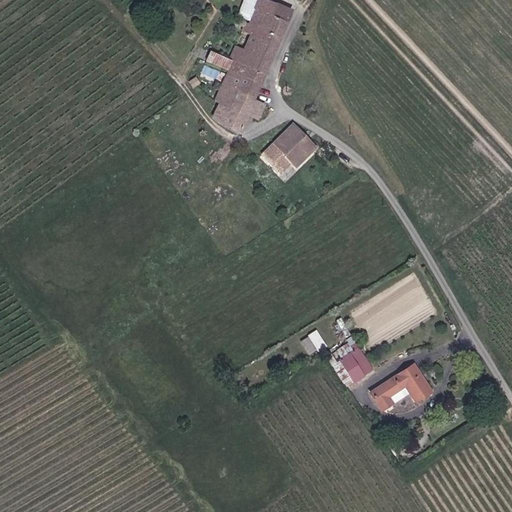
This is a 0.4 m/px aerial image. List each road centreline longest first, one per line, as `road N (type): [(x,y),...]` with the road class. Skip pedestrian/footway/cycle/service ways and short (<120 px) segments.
road 1 (unclassified): [(239,140),(287,111),(362,160),(511,398)]
road 2 (track): [(239,140),(205,117),(106,0)]
